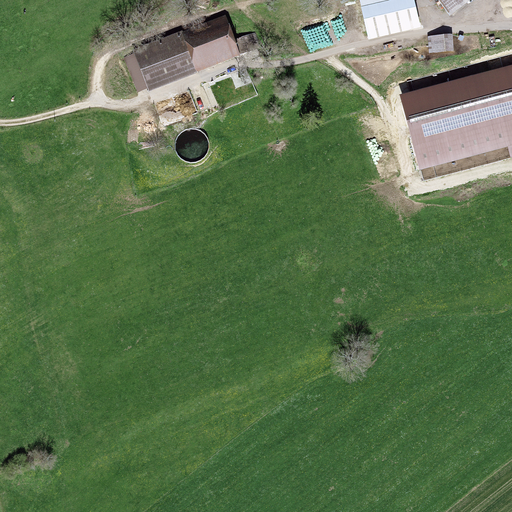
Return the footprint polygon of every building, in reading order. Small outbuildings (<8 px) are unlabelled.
[(359,0),(368,33),(417,22),(411,0),(359,0)] [(454,0),(437,0),(444,8),(454,0)] [(125,58),(137,91),(149,87),(149,88),(237,54),(238,56),(239,56),(238,55),(259,48),(254,34),(233,41),(226,18),(135,53),(125,58)] [(428,37),(429,52),(452,50),(451,35),(428,37)] [(511,156),(511,79),(404,108),(420,169),(509,146),(511,156)]
